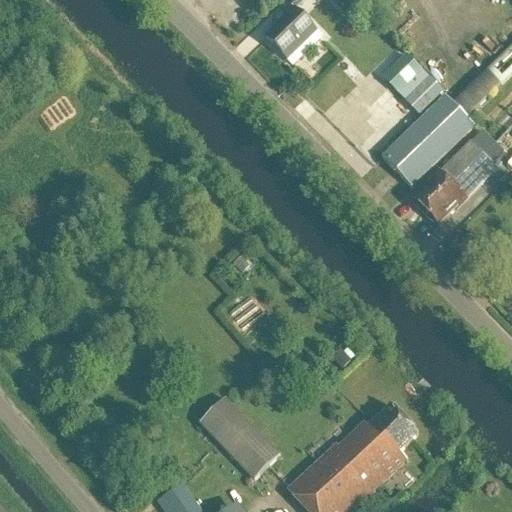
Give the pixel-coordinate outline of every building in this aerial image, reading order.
[(263,0),(245,0),(256,10),(265,1),(263,0)] [(289,0),(286,3),(297,14),(311,0),(289,0)] [(316,35),(296,14),(267,43),(293,70),(294,69),(288,62),(316,35)] [(406,106),(428,84),(429,83),(420,74),(406,60),(383,83),(397,97),(406,106)] [(428,84),(406,106),(419,120),(441,98),(428,84)] [(383,163),(412,193),(475,131),(446,102),(383,163)] [(415,210),(425,220),(485,161),(472,147),(441,177),(440,176),(430,186),(431,188),(415,204),(418,207),(415,210)] [(485,161),(425,220),(434,228),(436,226),(439,229),(456,212),(458,214),(468,204),(467,203),(494,177),(494,170),(485,161)] [(342,355),(333,363),(343,374),(352,365),(342,355)] [(253,485),(279,460),(224,404),(198,429),(253,485)] [(419,440),(392,411),(369,433),(365,428),(340,452),(338,449),(288,496),(303,511),(357,511),(408,465),(401,457),(419,440)] [(181,491),(157,507),(161,511),(199,511),(184,489),(181,491)]
